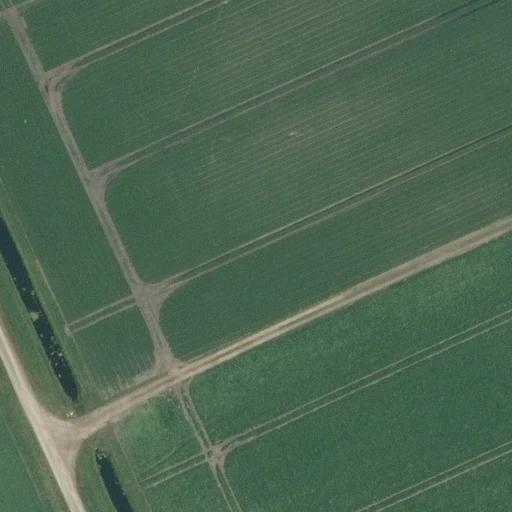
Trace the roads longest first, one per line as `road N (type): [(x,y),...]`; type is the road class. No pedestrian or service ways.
road 1 (track): [(511,223),(46,441)]
road 2 (unclassified): [(0,339),(78,511)]
